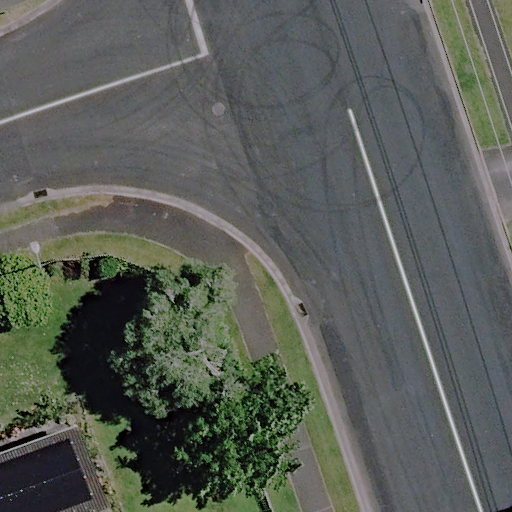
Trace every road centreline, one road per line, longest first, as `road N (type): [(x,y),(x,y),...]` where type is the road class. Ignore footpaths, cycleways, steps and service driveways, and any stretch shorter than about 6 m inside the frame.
road 1 (unclassified): [(484,511),(318,17)]
road 2 (residential): [(0,123),(318,17)]
